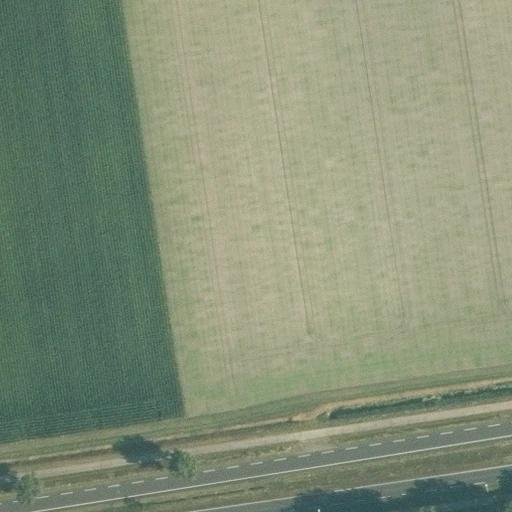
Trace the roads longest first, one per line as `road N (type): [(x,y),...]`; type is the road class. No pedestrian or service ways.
road 1 (primary): [(511,429),(0,509)]
road 2 (primary): [(224,511),(511,471)]
